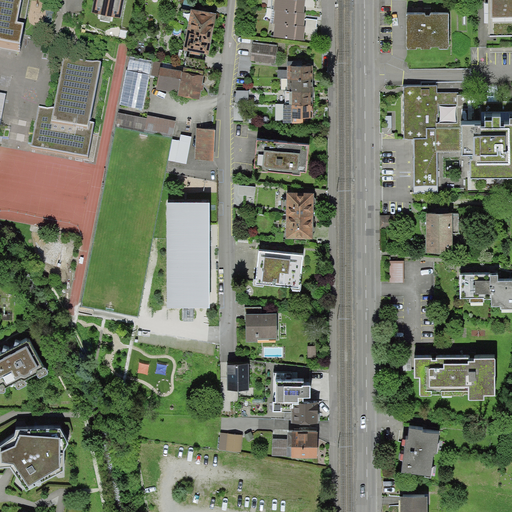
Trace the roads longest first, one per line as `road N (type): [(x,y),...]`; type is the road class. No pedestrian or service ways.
road 1 (secondary): [(365,0),(365,511)]
road 2 (residential): [(229,357),(225,137),(242,0)]
